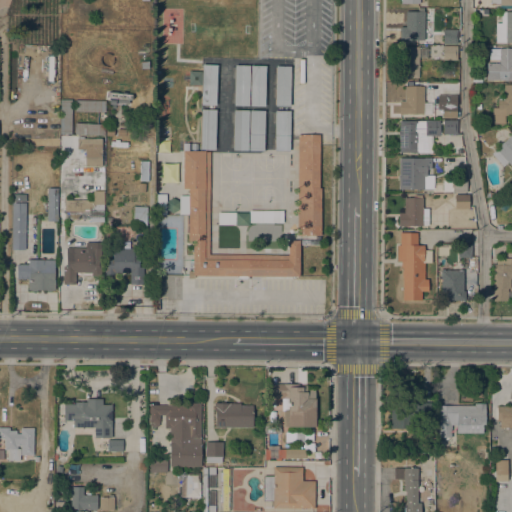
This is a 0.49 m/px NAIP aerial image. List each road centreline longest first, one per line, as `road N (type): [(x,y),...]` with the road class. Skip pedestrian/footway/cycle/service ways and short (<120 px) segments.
road 1 (secondary): [(356,341),(0,337)]
road 2 (secondary): [(356,207),(358,0)]
road 3 (secondary): [(511,341),(356,341)]
road 4 (secondary): [(354,476),(356,341)]
road 5 (secondary): [(356,341),(356,207)]
